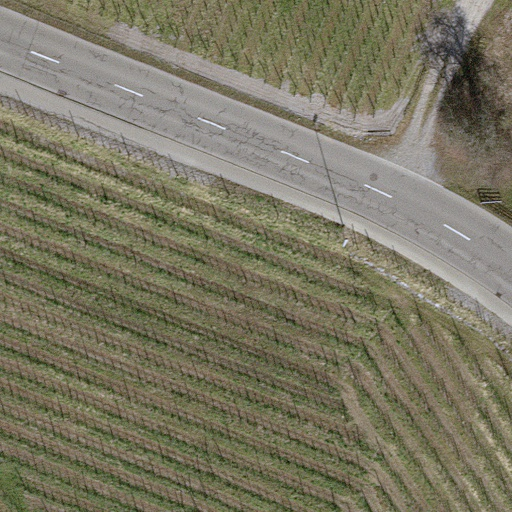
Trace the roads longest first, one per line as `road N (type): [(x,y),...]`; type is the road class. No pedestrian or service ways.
road 1 (tertiary): [(0,43),(402,204),(511,271)]
road 2 (track): [(402,204),(476,0)]
